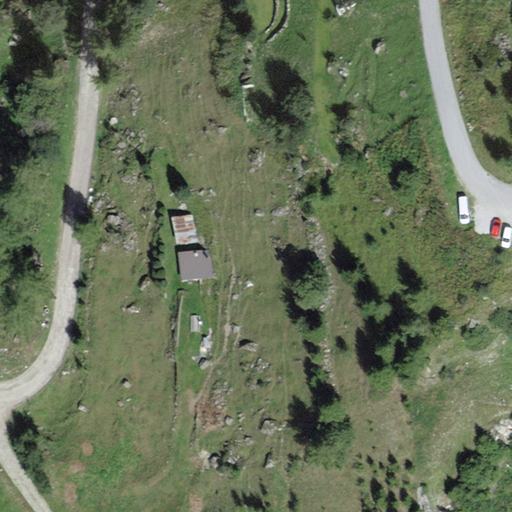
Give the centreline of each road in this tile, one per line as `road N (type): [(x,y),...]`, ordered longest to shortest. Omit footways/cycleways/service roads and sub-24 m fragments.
road 1 (residential): [(0,394),(33,378),(62,326),(95,0)]
road 2 (residential): [(429,0),(466,164),(488,190),(511,198)]
